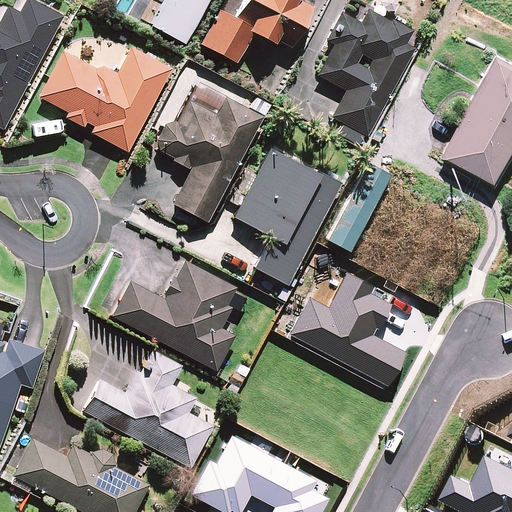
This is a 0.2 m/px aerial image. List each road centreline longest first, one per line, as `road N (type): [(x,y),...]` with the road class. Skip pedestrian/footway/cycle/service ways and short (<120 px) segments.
road 1 (residential): [(0,185),(66,185),(83,196),(91,221),(82,243),(61,254),(36,252),(0,223)]
road 2 (residential): [(488,339),(445,374),(373,511)]
